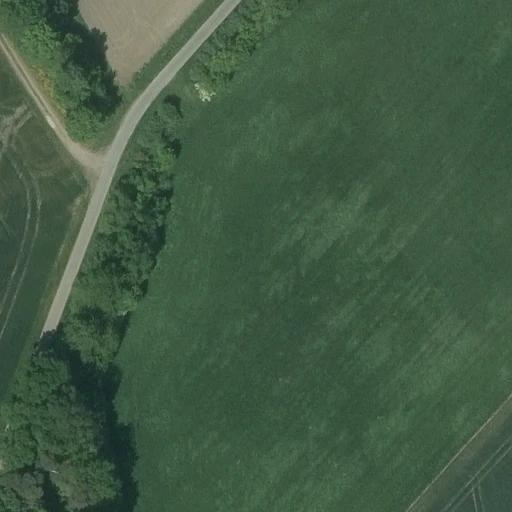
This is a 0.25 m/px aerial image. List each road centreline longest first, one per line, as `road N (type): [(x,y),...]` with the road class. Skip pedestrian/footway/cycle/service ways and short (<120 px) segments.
road 1 (unclassified): [(0,463),(131,132),(247,0)]
road 2 (track): [(0,13),(103,193)]
